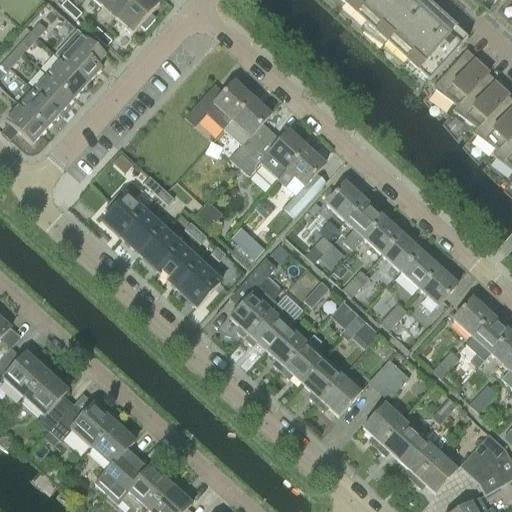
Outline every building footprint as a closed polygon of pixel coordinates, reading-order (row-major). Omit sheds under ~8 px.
[(89,0),(101,10),(110,0),(89,0)] [(110,0),(101,10),(116,24),(137,0),(110,0)] [(148,0),(137,0),(116,24),(131,38),(139,29),(144,33),(154,22),(149,18),(158,8),(148,0)] [(334,0),(427,85),(466,43),(419,0),(334,0)] [(61,9),(75,22),(81,16),(66,3),(61,9)] [(31,34),(37,40),(46,30),(38,25),(31,34)] [(91,36),(106,50),(111,44),(96,30),(91,36)] [(55,57),(60,62),(61,62),(86,86),(99,72),(96,69),(104,60),(75,34),(55,57)] [(30,35),(21,44),(28,50),(37,41),(30,35)] [(455,109),(459,111),(487,77),(480,71),(482,68),(466,53),(432,90),(455,109)] [(11,55),(2,65),(9,71),(18,61),(11,55)] [(47,77),(73,102),(86,86),(61,62),(60,62),(47,77)] [(2,65),(0,67),(0,79),(1,81),(9,71),(2,65)] [(33,93),(59,117),(73,102),(47,77),(33,93)] [(459,111),(455,109),(452,113),(476,131),(479,134),(507,99),(500,93),(502,91),(487,77),(459,111)] [(19,109),(45,133),(59,117),(33,93),(25,86),(20,93),(28,99),(19,109)] [(206,118),(223,134),(252,103),(233,86),(223,97),(214,88),(184,121),(194,131),(206,118)] [(479,134),(476,131),(472,135),(496,153),(499,156),(511,139),(511,103),(507,99),(479,134)] [(223,134),(240,150),(228,162),(238,171),(271,135),(262,128),(270,119),(252,103),(223,134)] [(31,149),(45,133),(19,109),(5,125),(31,149)] [(271,135),(238,171),(248,180),(263,164),(280,179),(305,152),(288,136),(280,144),(271,135)] [(511,139),(499,156),(496,153),(492,158),(511,173),(511,139)] [(281,180),(278,183),(286,190),(295,199),(283,211),(293,221),(324,187),(315,178),(323,169),(305,152),(280,179),(281,180)] [(149,181),(143,187),(159,201),(165,195),(149,181)] [(326,208),(344,224),(363,204),(345,187),(326,208)] [(109,217),(102,225),(121,242),(145,217),(141,213),(120,194),(103,212),(109,217)] [(165,195),(159,201),(167,209),(173,202),(165,195)] [(353,233),(341,245),(351,255),(363,242),(382,221),(363,204),(344,224),(353,233)] [(145,217),(121,242),(140,259),(163,234),(145,217)] [(382,221),(363,242),(382,259),(400,237),(382,221)] [(190,226),(184,233),(192,240),(196,236),(198,234),(190,226)] [(163,234),(140,259),(158,276),(182,251),(163,234)] [(196,236),(192,240),(200,247),(206,241),(198,234),(196,236)] [(400,237),(382,259),(400,275),(418,254),(400,237)] [(322,240),(313,250),(322,258),(330,248),(322,240)] [(313,250),(304,260),(313,268),(322,258),(313,250)] [(182,251),(158,276),(177,294),(200,268),(182,251)] [(216,251),(210,257),(218,265),(224,258),(216,251)] [(418,254),(400,275),(419,292),(437,271),(418,254)] [(228,302),(237,311),(228,321),(240,332),(236,335),(243,341),(275,306),(258,291),(274,272),(264,263),(228,302)] [(200,268),(177,294),(196,311),(220,286),(200,268)] [(437,271),(419,292),(437,309),(456,289),(437,271)] [(350,283),(341,293),(350,301),(359,291),(368,282),(359,274),(350,283)] [(320,286),(311,295),(319,302),(328,293),(320,286)] [(311,295),(303,305),(310,312),(319,302),(311,295)] [(452,323),(471,340),(490,319),(471,302),(452,323)] [(275,306),(243,341),(250,348),(253,344),(265,354),(287,330),(293,323),(275,306)] [(396,307),(387,317),(397,325),(400,322),(405,316),(396,307)] [(0,364),(11,352),(0,342),(10,332),(0,322),(0,318),(2,317),(0,315),(0,364)] [(410,332),(400,322),(397,325),(387,317),(378,327),(397,344),(398,345),(410,332)] [(356,319),(348,328),(355,335),(364,326),(356,319)] [(471,340),(464,348),(475,357),(469,364),(476,371),(489,357),(509,336),(490,319),(471,340)] [(348,328),(339,338),(343,341),(345,343),(347,345),(355,335),(348,328)] [(287,330),(265,354),(276,365),(273,368),(280,375),(305,347),(287,330)] [(511,338),(509,336),(489,357),(508,374),(511,369),(511,338)] [(305,347),(280,375),(286,380),(289,377),(301,387),(323,363),(305,347)] [(11,352),(0,364),(0,384),(3,382),(23,400),(49,371),(41,363),(37,368),(25,357),(21,361),(11,352)] [(450,355),(440,365),(449,373),(458,363),(450,355)] [(323,363),(301,387),(312,397),(309,401),(315,407),(340,379),(323,363)] [(367,386),(377,396),(398,373),(388,364),(367,386)] [(431,374),(440,383),(449,373),(440,365),(431,374)] [(511,369),(508,374),(500,383),(506,388),(511,393),(511,369)] [(37,424),(49,435),(73,409),(62,399),(66,394),(54,383),(58,379),(49,371),(23,400),(43,418),(37,424)] [(398,373),(377,396),(386,405),(407,382),(398,373)] [(340,379),(315,407),(322,413),(325,410),(337,420),(359,396),(340,379)] [(486,388),(477,398),(486,406),(495,396),(486,388)] [(477,398),(468,409),(477,417),(486,406),(477,398)] [(448,402),(439,412),(447,419),(456,409),(448,402)] [(73,409),(49,435),(60,444),(70,432),(91,451),(118,422),(108,413),(104,417),(92,407),(83,418),(73,409)] [(369,446),(375,452),(401,423),(384,407),(361,431),(373,442),(369,446)] [(439,412),(430,421),(438,428),(447,419),(439,412)] [(111,469),(100,481),(94,486),(106,497),(135,465),(124,455),(134,444),(122,433),(125,429),(118,422),(91,451),(111,469)] [(401,423),(375,452),(382,458),(386,453),(397,463),(419,439),(401,423)] [(497,463),(499,467),(509,483),(511,481),(511,467),(504,453),(488,438),(479,447),(489,456),(497,463)] [(419,439),(397,463),(409,475),(405,479),(412,485),(438,457),(419,439)] [(459,469),(469,478),(489,456),(479,447),(459,469)] [(489,456),(469,478),(478,487),(499,467),(497,463),(489,456)] [(438,457),(412,485),(418,491),(422,487),(434,498),(456,474),(438,457)] [(135,465),(106,497),(117,508),(120,504),(128,511),(148,511),(174,485),(164,476),(161,480),(150,470),(145,474),(135,465)] [(499,467),(478,487),(484,497),(509,483),(499,467)] [(186,511),(190,507),(178,495),(181,492),(174,485),(148,511),(186,511)]
